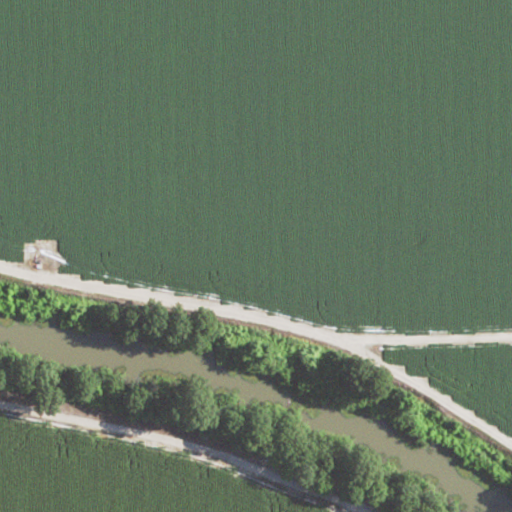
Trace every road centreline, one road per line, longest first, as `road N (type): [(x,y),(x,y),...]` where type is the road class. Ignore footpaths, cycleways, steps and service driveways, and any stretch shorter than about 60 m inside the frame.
road 1 (track): [(511,444),(391,369),(271,323),(0,265)]
road 2 (track): [(354,511),(185,451),(0,407)]
